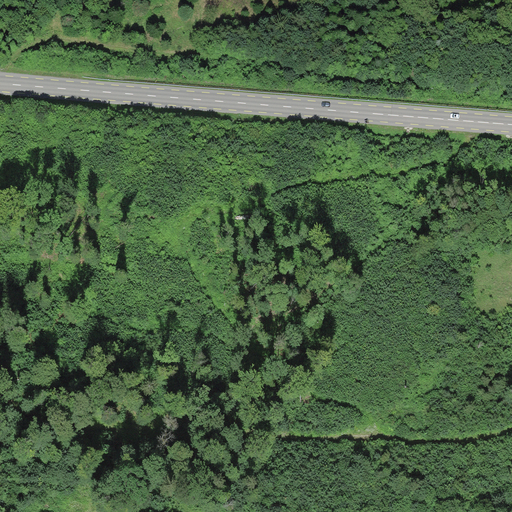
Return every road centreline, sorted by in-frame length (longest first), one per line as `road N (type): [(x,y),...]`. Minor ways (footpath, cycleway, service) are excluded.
road 1 (track): [(0,74),(20,55),(60,42),(161,56),(269,55),(305,75),(511,100)]
road 2 (track): [(0,410),(52,425),(196,442),(420,443),(511,429)]
road 3 (primary): [(0,83),(511,126)]
